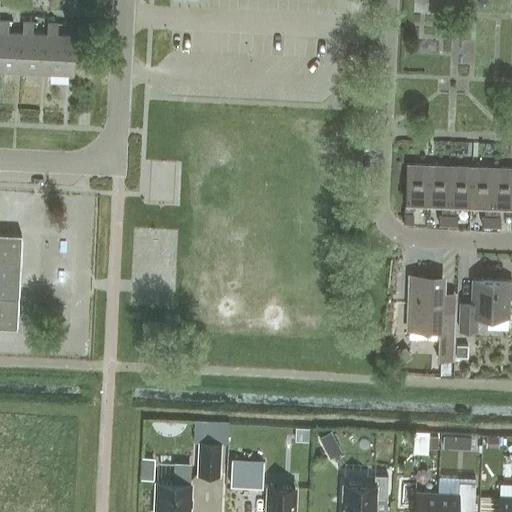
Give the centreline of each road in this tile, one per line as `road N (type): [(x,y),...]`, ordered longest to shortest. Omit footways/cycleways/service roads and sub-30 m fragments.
road 1 (residential): [(511,244),(407,239),(390,231),(381,213),(391,0)]
road 2 (unclassified): [(115,165),(125,0)]
road 3 (unknown): [(511,117),(500,126),(385,133)]
